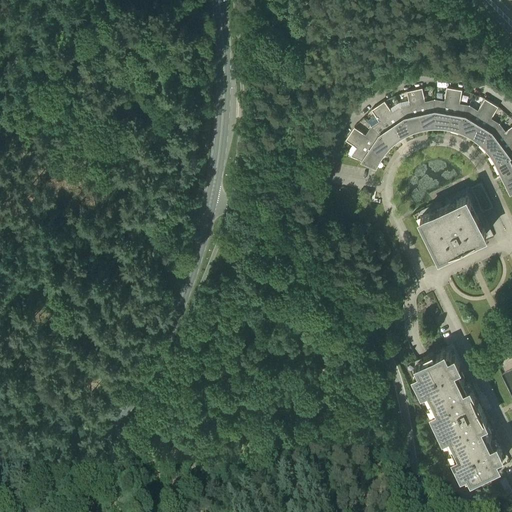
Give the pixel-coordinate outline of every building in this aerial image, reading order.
[(445,125),(451,126),(458,87),(450,85),(448,99),(439,97),(439,125),(445,125)] [(426,86),(419,87),(427,126),(429,126),(434,125),(439,125),(439,97),(438,97),(429,99),(426,86)] [(421,128),(427,126),(419,87),(411,89),(414,102),(404,104),(415,130),(421,128)] [(466,88),(458,87),(451,126),(455,127),(458,128),(463,130),(473,103),(464,101),(466,88)] [(468,132),(474,135),(495,101),(488,97),(481,108),(473,103),(463,130),(468,132)] [(388,98),(382,103),(404,135),(409,132),(415,130),(404,104),(396,109),(388,98)] [(502,105),(495,101),(474,135),(477,137),(480,140),(484,143),(503,122),(502,121),(494,116),(502,105)] [(399,139),(404,135),(382,103),(375,107),(383,118),(375,123),(375,124),(394,143),(399,139)] [(488,147),(492,152),(511,136),(511,126),(509,129),(503,122),(484,143),(488,147)] [(358,124),(353,131),(385,153),(387,151),(390,147),(394,143),(375,124),(374,124),(369,132),(358,124)] [(382,158),(385,153),(353,131),(349,137),(360,145),(354,153),(354,154),(379,165),(382,158)] [(511,136),(492,152),(495,157),(498,162),(499,164),(511,156),(511,136)] [(505,176),(511,172),(511,156),(499,164),(505,176)] [(496,205),(483,179),(471,185),(484,211),(496,205)] [(481,217),(469,193),(458,198),(460,200),(454,203),(453,200),(439,207),(440,210),(435,212),(433,210),(423,215),(434,240),(437,238),(439,244),(437,245),(442,255),(488,232),(484,222),(481,223),(479,218),(481,217)] [(434,409),(439,421),(479,401),(476,395),(477,395),(471,384),(469,385),(459,365),(462,363),(456,352),(454,353),(451,348),(447,350),(446,348),(418,361),(420,364),(416,365),(418,371),(416,372),(424,388),(426,387),(436,408),(434,409)] [(479,401),(439,421),(445,433),(447,432),(457,452),(455,453),(463,470),(465,469),(468,474),(472,472),(473,474),(501,461),(500,458),(504,457),(501,452),(503,450),(498,439),(496,440),(486,420),(488,419),(483,407),(482,408),(479,401)] [(511,489),(511,486),(506,475),(501,478),(508,492),(511,489)]
